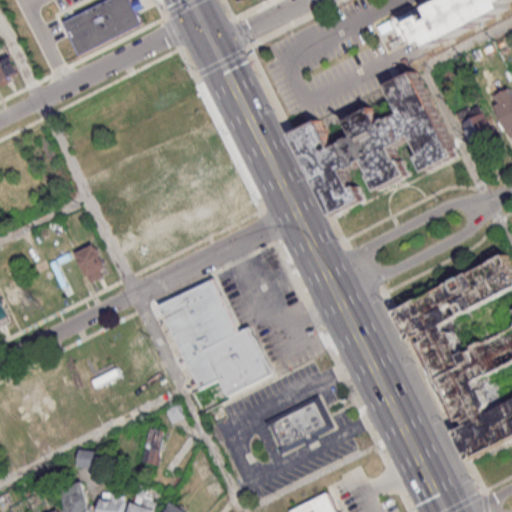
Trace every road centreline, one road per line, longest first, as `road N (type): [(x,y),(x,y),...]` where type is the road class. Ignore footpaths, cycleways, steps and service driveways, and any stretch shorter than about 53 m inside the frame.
road 1 (residential): [(297,212),(0,361)]
road 2 (primary): [(445,511),(325,270)]
road 3 (primary): [(325,270),(216,49)]
road 4 (residential): [(202,20),(0,121)]
road 5 (residential): [(340,299),(468,233),(494,200)]
road 6 (residential): [(494,200),(455,204),(325,270)]
